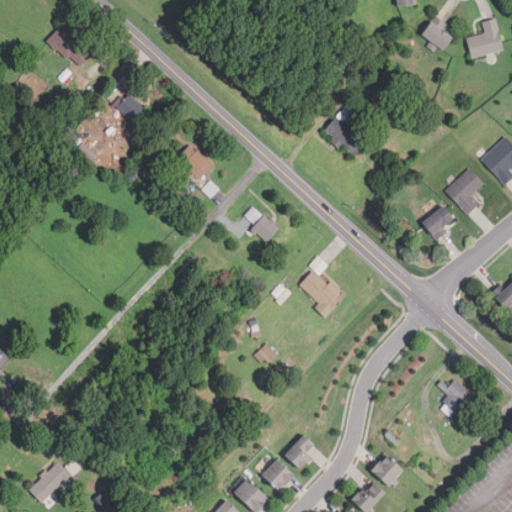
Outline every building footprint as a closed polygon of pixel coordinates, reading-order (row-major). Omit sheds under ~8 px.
[(505,49),(496,18),(482,21),(486,32),(466,38),(471,58),(505,49)] [(455,37),(433,19),(422,32),(445,50),(455,37)] [(79,68),(91,55),(62,25),(49,38),(79,68)] [(117,106),(138,127),(151,115),(129,93),(117,106)] [(324,131),(355,156),(367,141),(336,116),(324,131)] [(511,145),(504,136),(478,159),(498,183),(509,174),(511,177),(511,145)] [(88,163),(96,154),(82,142),(75,151),(88,163)] [(200,180),(214,165),(192,143),(177,157),(200,180)] [(469,196),(483,182),(468,167),(444,191),(467,214),(477,204),(469,196)] [(280,229),(254,204),(244,215),(252,223),(249,226),(266,243),(280,229)] [(419,223),(431,235),(451,217),(440,204),(419,223)] [(308,265),(318,274),(327,265),(317,255),(308,265)] [(319,303),(315,307),(326,318),(347,297),(331,281),(328,284),(314,270),(300,284),(319,303)] [(511,278),(491,297),(503,310),(511,301),(511,278)] [(0,372),(12,360),(0,347),(0,372)] [(472,397),(455,379),(445,389),(450,395),(442,403),(454,415),(472,397)] [(302,469),(315,456),(312,452),(318,446),(306,434),(287,453),(302,469)] [(406,471),(388,453),(372,470),(390,488),(406,471)] [(282,492),(297,476),(280,459),(265,475),(282,492)] [(30,489),(44,504),(72,475),(57,461),(30,489)] [(259,511),(272,501),(250,478),(236,491),(255,511),(259,511)] [(354,501),(365,511),(369,511),(387,494),(373,480),(354,501)] [(240,511),(228,500),(216,511),(240,511)]
